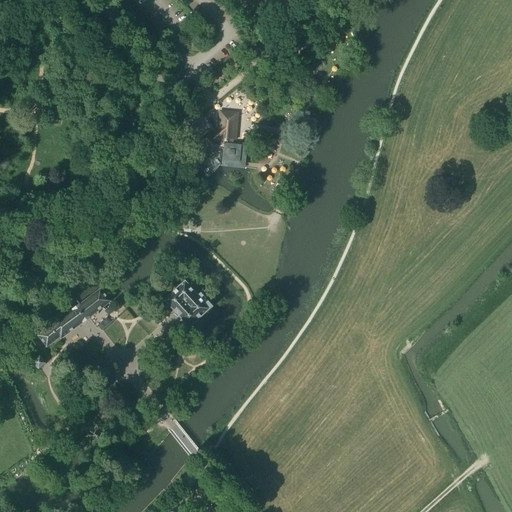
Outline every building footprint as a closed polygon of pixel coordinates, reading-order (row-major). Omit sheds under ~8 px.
[(220,166),(245,169),(245,167),(247,146),(233,145),(233,140),(236,140),(237,124),(234,124),(235,116),(222,114),(221,130),(218,129),(211,135),(210,133),(200,141),(207,149),(206,150),(210,155),(212,154),(214,154),(214,157),(207,160),(206,161),(195,166),(206,179),(220,166)] [(282,165),(280,177),(293,180),(296,168),(282,165)] [(177,268),(155,288),(160,293),(174,281),(177,283),(184,277),(177,268)] [(165,301),(175,312),(190,328),(213,308),(201,295),(199,297),(185,282),(165,301)] [(90,320),(91,319),(111,304),(101,291),(80,307),(78,308),(75,311),(84,323),(85,323),(85,324),(87,322),(90,320)] [(75,311),(74,311),(39,338),(48,349),(60,339),(62,341),(84,324),(85,324),(85,323),(84,323),(75,311)] [(40,357),(33,362),(39,369),(46,364),(40,357)]
